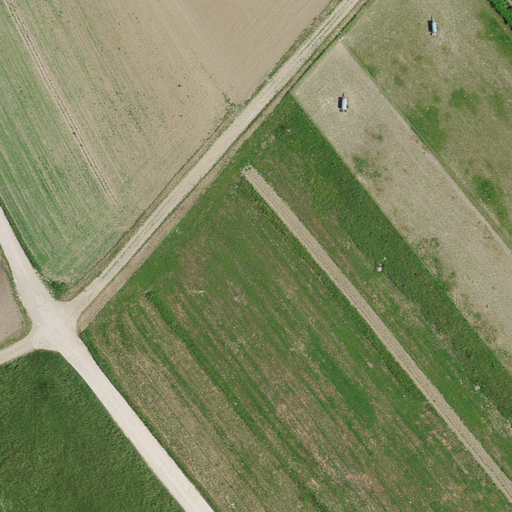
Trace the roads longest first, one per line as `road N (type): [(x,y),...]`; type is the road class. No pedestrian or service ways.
road 1 (track): [(0,358),(57,327),(105,279),(353,0)]
road 2 (track): [(204,511),(57,327),(0,219)]
